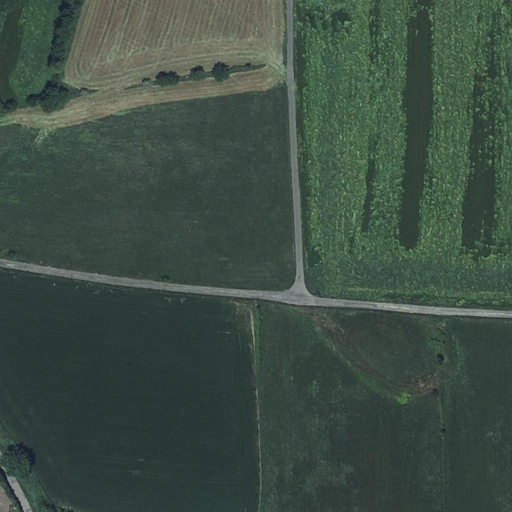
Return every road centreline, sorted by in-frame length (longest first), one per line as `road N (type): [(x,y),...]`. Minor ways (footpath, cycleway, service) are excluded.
road 1 (unclassified): [(301,299),(0,263)]
road 2 (unclassified): [(301,299),(288,0)]
road 3 (unclassified): [(511,313),(301,299)]
